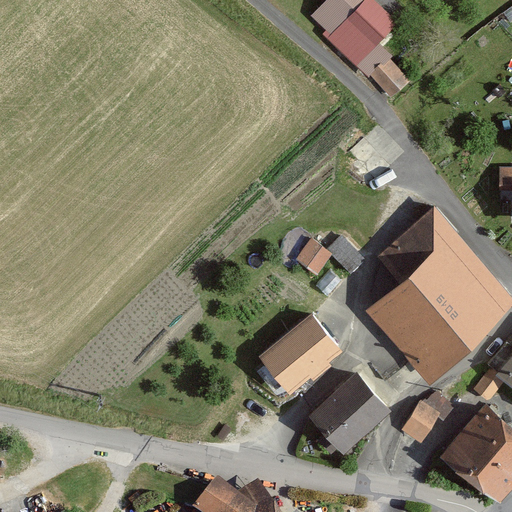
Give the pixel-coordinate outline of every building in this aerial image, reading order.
[(387,57),(372,42),(393,20),(372,0),(328,0),(315,14),(330,29),(325,33),(353,61),(357,57),(371,72),(387,57)] [(387,57),(371,72),(392,95),(408,80),(387,57)] [(457,230),(436,207),(384,254),(405,277),(410,273),(468,337),(505,304),(447,239),(457,230)] [(329,250),(312,238),(298,259),(316,272),(331,251),(351,271),(363,258),(341,235),(329,250)] [(433,368),(468,337),(410,273),(405,277),(375,304),(433,368)] [(325,356),(338,345),(313,314),(263,355),(288,386),(308,370),(310,372),(313,373),(316,373),(318,372),(330,362),(325,356)] [(505,376),(511,381),(511,343),(507,340),(487,363),(494,368),(505,376)] [(505,376),(494,368),(478,387),(488,396),(505,376)] [(344,445),(387,405),(357,373),(314,413),(344,445)] [(446,407),(451,403),(438,391),(422,402),(420,401),(404,425),(422,436),(437,414),(441,415),(446,407)] [(497,409),(491,404),(487,408),(486,407),(448,451),(478,473),(511,434),(511,429),(493,413),(497,409)] [(511,474),(511,434),(478,473),(500,489),(511,474)] [(276,511),(267,495),(245,508),(218,486),(174,471),(165,499),(201,509),(204,511),(276,511)]
